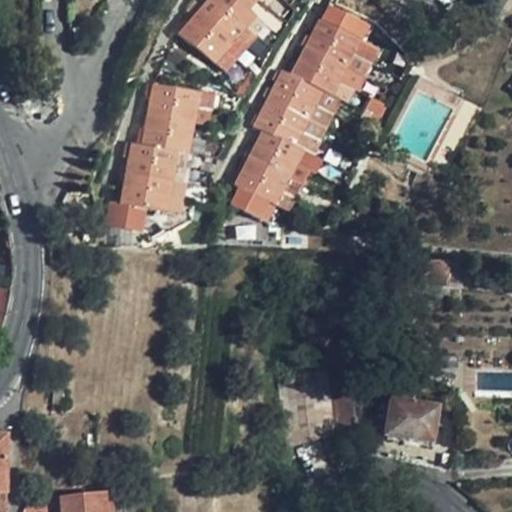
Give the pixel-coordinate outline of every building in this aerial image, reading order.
[(214,0),(206,0),(199,8),(234,39),(243,28),(214,0)] [(235,0),(214,0),(243,28),(254,16),(247,10),(235,0)] [(235,0),(247,10),(255,0),(235,0)] [(199,8),(190,19),(224,49),(234,39),(199,8)] [(318,16),(312,30),(355,52),(362,38),(318,16)] [(224,49),(190,19),(180,30),(214,61),(224,49)] [(312,30),(304,44),(348,66),(355,52),(312,30)] [(304,44),(297,58),(342,80),(348,66),(304,44)] [(297,58),(291,71),(325,88),(336,92),(342,80),(297,58)] [(282,67),(276,81),(319,102),(325,88),(291,71),(282,67)] [(154,94),(203,104),(207,88),(158,77),(154,94)] [(276,81),(269,97),(311,117),(319,102),(276,81)] [(151,109),(199,119),(203,104),(154,94),(151,109)] [(261,111),(304,131),(311,117),(269,97),(261,111)] [(148,123),(196,134),(199,119),(151,109),(148,123)] [(256,123),(264,128),(298,145),(304,131),(261,111),(256,123)] [(144,138),(183,147),(192,149),(196,134),(148,123),(144,138)] [(264,128),(257,142),(301,162),(308,149),(298,145),(264,128)] [(131,153),(179,165),(183,147),(144,138),(135,136),(131,153)] [(257,142),(251,156),(294,177),(301,162),(257,142)] [(127,169),(175,178),(179,165),(131,153),(127,169)] [(251,156),(244,170),(288,191),(294,177),(251,156)] [(124,184),(172,195),(175,178),(127,169),(124,184)] [(288,191),(244,170),(238,182),(282,204),(288,191)] [(168,210),(172,195),(124,184),(121,200),(168,210)] [(449,291),(475,292),(475,267),(450,266),(449,291)] [(291,443),(337,437),(331,393),(328,370),(281,376),(291,443)] [(414,406),(417,389),(417,385),(396,382),(395,385),(393,402),(414,406)] [(331,393),(337,437),(346,435),(350,422),(346,391),(331,393)] [(414,406),(393,402),(387,437),(432,445),(438,410),(414,406)] [(124,511),(124,496),(108,497),(109,511),(124,511)] [(109,511),(108,497),(46,499),(46,511),(109,511)]
